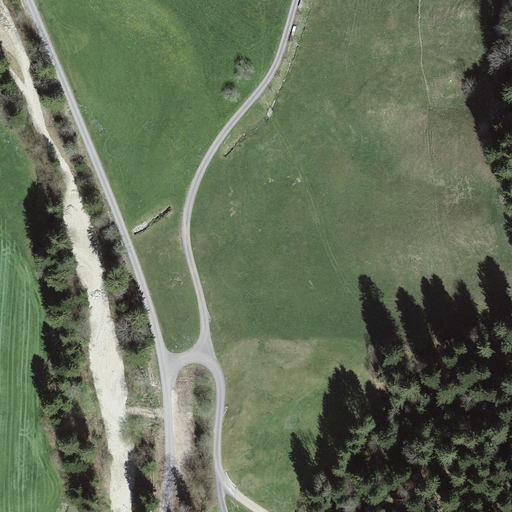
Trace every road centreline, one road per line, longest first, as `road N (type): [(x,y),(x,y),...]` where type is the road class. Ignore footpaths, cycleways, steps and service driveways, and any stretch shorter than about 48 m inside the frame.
road 1 (unclassified): [(158,511),(168,426),(160,341),(29,0)]
road 2 (track): [(202,353),(202,304),(186,237),(190,200),(210,153),(273,70),(296,0)]
road 3 (track): [(164,366),(202,353),(211,363),(221,388),(219,476),(261,511)]
